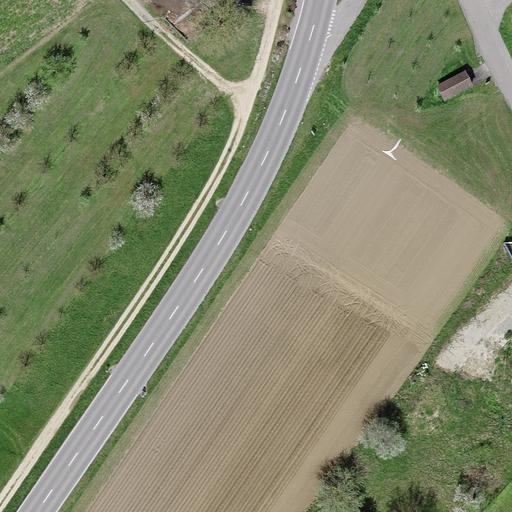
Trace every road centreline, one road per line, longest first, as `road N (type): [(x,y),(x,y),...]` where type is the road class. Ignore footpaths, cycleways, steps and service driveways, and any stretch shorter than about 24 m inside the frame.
road 1 (track): [(0,506),(209,192),(289,0)]
road 2 (secondary): [(308,44),(241,201),(36,511)]
